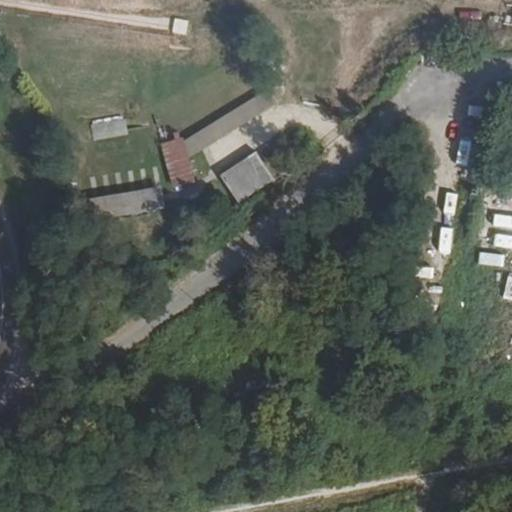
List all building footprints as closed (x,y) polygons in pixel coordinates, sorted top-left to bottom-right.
[(257,101),(179,138),(188,158),(204,151),(209,162),(272,133),(257,101)] [(124,119),(89,125),(92,141),(127,135),(124,119)] [(173,174),(183,172),(175,146),(165,149),(173,174)] [(258,153),(221,176),(239,203),(275,179),(258,153)] [(92,223),(162,209),(158,188),(88,201),(92,223)]
